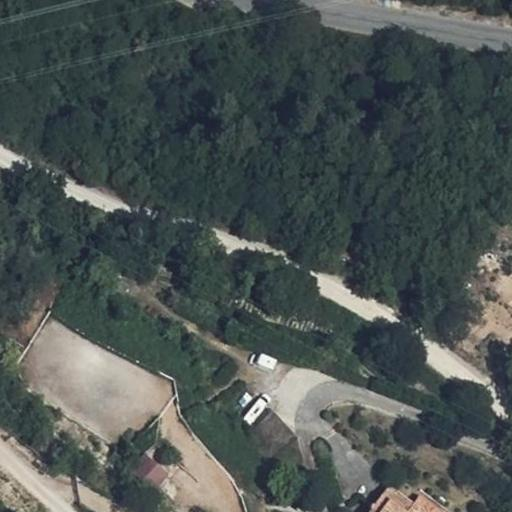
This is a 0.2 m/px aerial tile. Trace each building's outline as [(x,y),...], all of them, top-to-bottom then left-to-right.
[(272,414),(252,449),(261,454),(277,417),(272,414)] [(277,463),(297,430),(277,417),(261,454),(277,463)] [(130,471),(155,492),(172,470),(147,450),(130,471)] [(413,503),(419,493),(391,475),(385,486),(413,503)] [(419,493),(448,511),(472,511),(473,511),(425,481),(419,493)] [(448,511),(419,493),(413,503),(385,486),(370,511),(448,511)]
